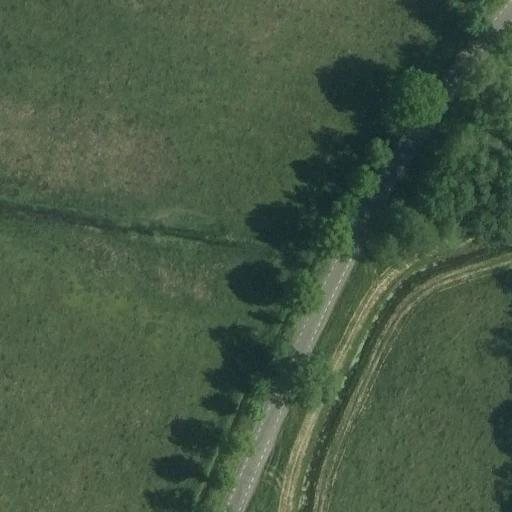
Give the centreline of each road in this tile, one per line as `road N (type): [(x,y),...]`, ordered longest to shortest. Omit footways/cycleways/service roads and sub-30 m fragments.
road 1 (tertiary): [(511,12),(439,99),(381,189),(324,295),(230,511)]
road 2 (track): [(511,258),(441,282),(382,337),(347,405),(316,511)]
